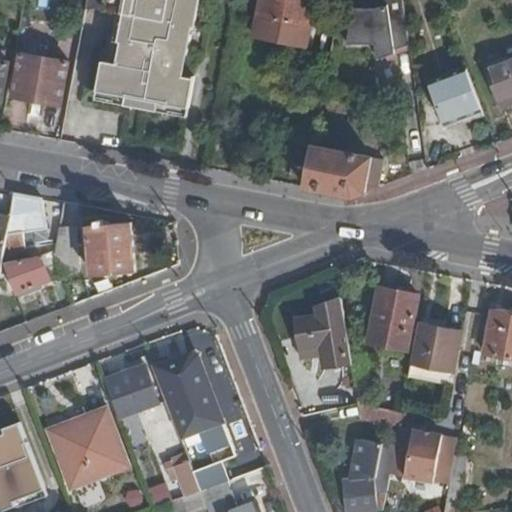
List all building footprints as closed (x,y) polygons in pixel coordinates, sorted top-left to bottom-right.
[(86,0),(86,6),(123,13),(118,41),(120,41),(116,61),(103,60),(97,91),(126,97),(124,104),(158,111),(159,103),(188,108),(194,78),(185,76),(193,28),(197,24),(200,0),(86,0)] [(264,0),(258,37),(307,47),(316,0),(264,0)] [(411,46),(404,0),(386,0),(388,5),(380,7),(358,4),(351,39),(379,43),(384,57),(411,46)] [(31,17),(24,16),(22,25),(29,27),(31,17)] [(10,48),(0,45),(0,96),(3,97),(10,60),(8,60),(10,48)] [(506,50),(487,58),(502,102),(511,98),(511,57),(509,59),(506,50)] [(46,51),(45,55),(23,51),(14,94),(62,103),(70,60),(53,56),(54,52),(46,51)] [(433,80),(448,122),(485,108),(469,67),(433,80)] [(311,165),(318,125),(303,123),(293,177),(308,179),(311,165)] [(315,144),(311,165),(308,179),(307,186),(355,195),(369,189),(373,166),(374,158),(315,144)] [(383,169),(373,166),(369,189),(380,185),(383,169)] [(46,196),(16,190),(12,215),(10,230),(13,248),(28,245),(26,230),(50,226),(46,196)] [(0,267),(3,268),(5,260),(5,258),(10,230),(12,215),(0,213),(0,267)] [(92,223),(95,273),(138,269),(135,220),(92,223)] [(59,240),(57,251),(65,272),(83,271),(83,223),(63,223),(59,240)] [(57,251),(59,240),(40,247),(52,278),(65,273),(65,272),(57,251)] [(40,247),(6,261),(17,291),(52,278),(40,247)] [(382,286),(371,335),(417,344),(419,330),(414,329),(420,293),(382,286)] [(343,292),(317,302),(318,312),(345,308),(343,292)] [(323,354),(326,368),(354,364),(345,308),(318,312),(296,316),(300,347),(322,344),(323,354)] [(511,354),(511,312),(494,309),(487,349),(511,354)] [(419,330),(417,344),(413,361),(457,370),(465,325),(422,317),(419,330)] [(301,357),(323,354),(322,344),(300,347),(301,357)] [(198,349),(155,366),(187,450),(195,471),(239,454),(198,349)] [(147,361),(107,377),(119,409),(159,394),(147,361)] [(457,370),(413,361),(412,371),(455,380),(457,370)] [(366,364),(355,366),(360,401),(360,402),(361,402),(372,403),(366,364)] [(361,402),(364,416),(402,422),(404,409),(372,403),(361,402)] [(76,435),(60,441),(77,483),(127,464),(106,411),(73,424),(76,435)] [(7,427),(0,429),(0,496),(4,508),(21,502),(19,495),(47,484),(21,416),(6,423),(7,427)] [(461,435),(402,424),(398,441),(392,470),(452,482),(457,453),(461,435)] [(345,476),(349,508),(385,506),(392,470),(398,441),(362,435),(356,475),(345,476)] [(187,450),(174,455),(189,495),(203,489),(195,471),(187,450)] [(467,455),(457,453),(452,482),(446,511),(458,511),(467,455)] [(214,511),(263,511),(258,498),(234,507),(224,481),(219,483),(206,488),(203,489),(189,495),(173,500),(177,511),(200,511),(212,507),(214,511)]
